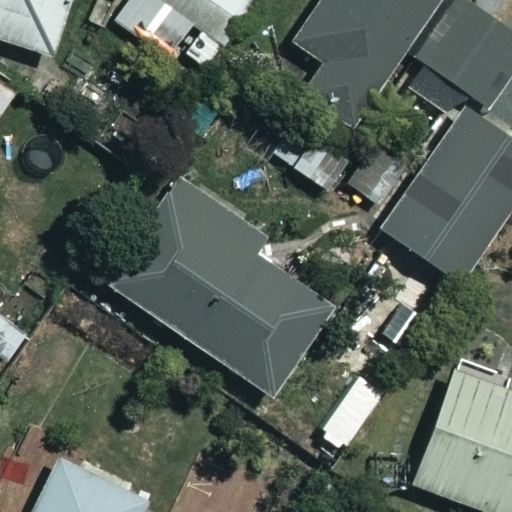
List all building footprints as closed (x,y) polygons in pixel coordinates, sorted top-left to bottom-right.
[(0,0),(0,38),(51,51),(63,0),(0,0)] [(236,0),(120,0),(111,15),(166,49),(183,22),(212,40),(236,0)] [(444,0),(323,0),(295,41),(378,98),(444,0)] [(511,23),(479,0),(461,0),(418,60),(479,103),(511,57),(511,23)] [(443,139),(384,234),(433,264),(492,169),(443,139)] [(266,223),(174,180),(108,294),(290,400),(343,309),(248,253),(266,223)] [(511,511),(511,385),(461,368),(419,488),(488,511),(511,511)] [(376,395),(342,373),(304,431),(339,453),(376,395)] [(69,451),(39,511),(147,511),(156,493),(69,451)]
